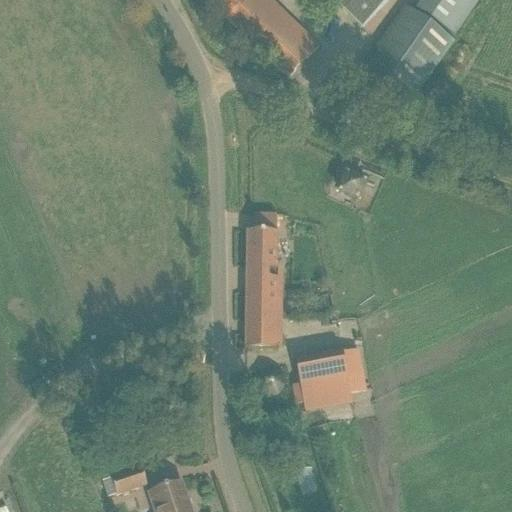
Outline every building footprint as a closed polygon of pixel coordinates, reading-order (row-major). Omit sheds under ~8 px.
[(205,0),(288,79),(318,48),(267,0),(205,0)] [(329,0),(361,30),(389,0),(329,0)] [(421,0),(414,12),(451,35),(454,37),(479,0),(421,0)] [(413,13),(403,7),(358,72),(409,107),(453,42),(448,39),(413,13)] [(357,201),(364,183),(346,176),(339,194),(357,201)] [(245,351),(265,351),(282,351),(283,266),(277,266),(278,233),(246,233),(245,351)] [(340,354),(314,359),(295,363),(302,404),(322,400),(323,408),(349,403),(347,394),(363,391),(356,353),(340,356),(340,354)] [(256,392),(265,398),(276,395),(282,386),(279,376),(270,370),(260,372),(254,381),(256,392)] [(146,487),(140,469),(109,480),(115,497),(146,487)] [(189,511),(180,484),(147,495),(152,511),(189,511)]
